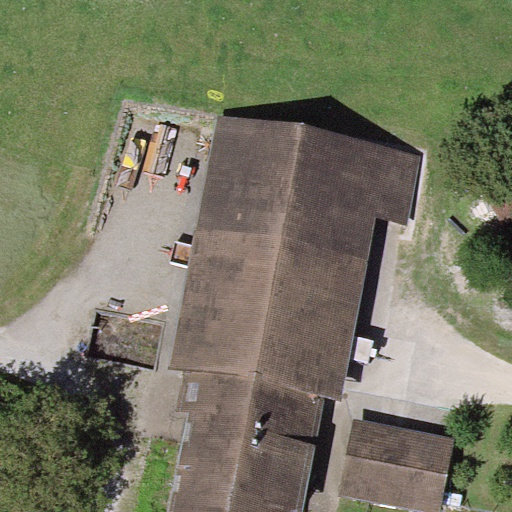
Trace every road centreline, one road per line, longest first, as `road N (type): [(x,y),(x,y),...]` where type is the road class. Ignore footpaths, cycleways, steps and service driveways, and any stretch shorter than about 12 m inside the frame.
road 1 (track): [(0,370),(119,417),(98,511)]
road 2 (track): [(511,389),(393,352)]
